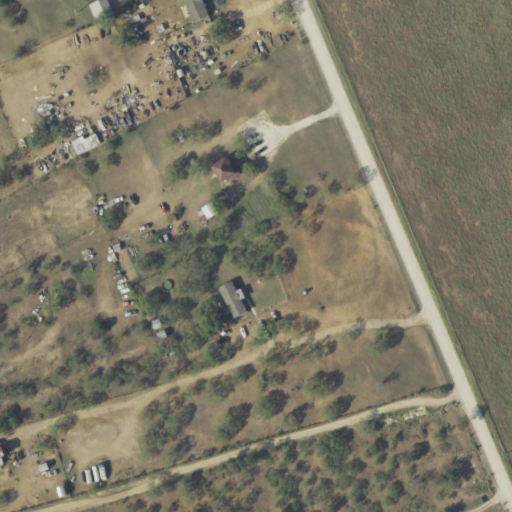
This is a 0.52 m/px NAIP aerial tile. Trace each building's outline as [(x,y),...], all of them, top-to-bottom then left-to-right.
[(96,21),(113,14),(107,0),(101,0),(90,5),(96,21)] [(209,16),(202,0),(183,0),(194,23),(209,16)] [(73,143),(79,156),(101,145),(96,132),(73,143)] [(238,168),(234,170),(228,158),(212,165),(221,184),(241,175),(238,168)] [(208,220),(219,214),(212,202),(202,208),(208,220)] [(248,313),(242,301),(246,299),(241,289),(236,291),(232,282),(219,288),(234,319),(248,313)]
